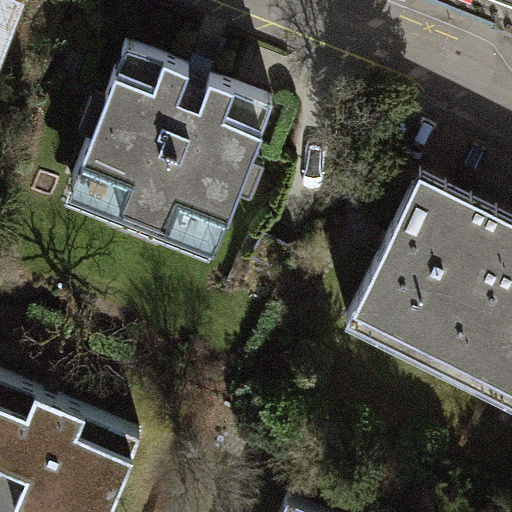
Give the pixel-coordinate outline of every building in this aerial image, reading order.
[(0,0),(0,31),(12,0),(0,0)] [(511,0),(475,0),(511,14),(511,0)] [(87,126),(69,173),(216,231),(238,177),(250,182),(262,150),(252,146),(273,93),(209,68),(206,76),(185,68),(188,59),(125,34),(102,90),(91,86),(77,122),(87,126)] [(511,396),(511,226),(413,177),(344,312),(511,396)] [(102,511),(139,424),(0,366),(0,484),(52,506),(49,511),(102,511)] [(347,511),(287,486),(276,511),(347,511)]
